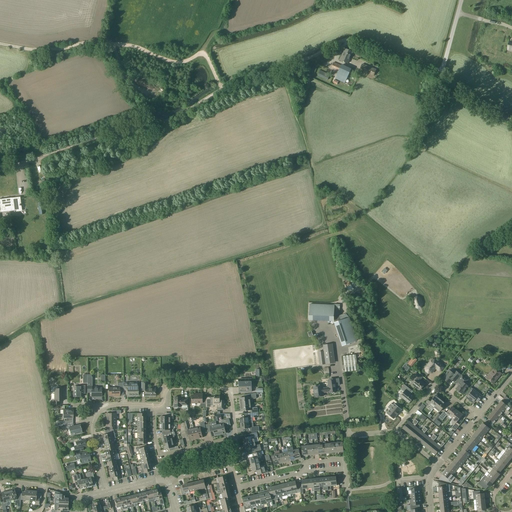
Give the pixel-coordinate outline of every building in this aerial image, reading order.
[(340,60),(347,63),(352,52),(345,49),(343,55),(342,55),(340,60)] [(334,62),(331,67),(339,70),(335,79),(345,83),(351,69),(341,65),(334,62)] [(359,71),(374,76),(376,70),(362,64),(359,71)] [(329,76),(319,71),(317,75),(327,80),(329,76)] [(11,211),(9,198),(7,198),(7,197),(2,198),(2,199),(0,199),(0,201),(1,207),(0,206),(0,210),(1,210),(1,211),(11,210),(11,211)] [(21,202),(19,202),(19,198),(17,198),(16,197),(12,198),(10,198),(11,198),(12,199),(10,199),(9,198),(11,211),(20,210),(20,208),(21,208),(21,202)] [(334,305),(310,304),(309,319),(333,320),(335,320),(336,323),(335,323),(343,345),(347,344),(348,345),(350,344),(349,343),(357,341),(349,318),(341,321),(339,315),(333,315),(334,305)] [(320,365),(335,362),(333,344),(323,345),(323,351),(318,352),(320,365)] [(358,370),(356,354),(343,356),(345,372),(358,370)] [(409,367),(414,361),(410,358),(405,364),(409,367)] [(437,362),(435,360),(431,360),(425,367),(425,371),(428,373),(432,372),(436,368),(439,371),(441,371),(444,367),(444,366),(437,361),(437,362)] [(402,376),(409,368),(404,364),(399,369),(402,371),(399,374),(402,376)] [(498,366),(496,369),(495,368),(486,378),(493,384),(501,373),(500,372),(501,372),(502,372),(503,369),(505,369),(505,366),(498,366)] [(443,378),(449,383),(452,379),(455,382),(461,375),(455,370),(453,373),(449,370),(443,378)] [(421,380),(423,377),(417,371),(412,377),(415,379),(413,383),(415,385),(415,386),(419,390),(425,383),(421,380)] [(455,384),(458,386),(456,389),(462,394),(468,386),(465,384),(468,380),(462,375),(455,384)] [(91,377),(87,377),(87,379),(87,382),(87,393),(91,393),(91,397),(95,397),(97,397),(101,396),(101,388),(97,388),(97,387),(92,387),(92,377),(91,377)] [(240,392),(252,392),(251,379),(239,379),(240,392)] [(335,379),(328,380),(329,387),(330,392),(330,393),(337,392),(336,386),(339,386),(339,379),(335,379)] [(138,387),(137,387),(137,383),(131,383),(131,382),(123,382),(123,390),(127,390),(127,396),(132,396),(132,395),(138,395),(138,387)] [(145,391),(145,396),(155,396),(155,388),(147,388),(147,382),(141,382),(141,391),(145,391)] [(117,388),(109,388),(109,396),(115,395),(115,396),(119,396),(123,396),(123,383),(117,383),(117,388)] [(409,403),(414,396),(411,394),(413,391),(404,384),(401,389),(404,392),(400,396),(409,403)] [(330,392),(329,387),(323,388),(323,385),(314,386),(315,396),(319,395),(319,397),(324,396),(324,392),(326,392),(330,392)] [(83,397),(83,394),(83,387),(80,387),(76,387),(74,388),(74,392),(73,394),(73,395),(74,397),(83,397)] [(60,405),(60,401),(63,401),(63,389),(54,389),(54,400),(52,400),(52,405),(60,405)] [(476,391),(474,393),(470,389),(467,392),(469,394),(466,398),(473,403),(475,400),(478,402),(483,396),(480,394),(479,394),(476,391)] [(241,405),(250,404),(250,401),(251,400),(251,399),(256,398),(256,393),(244,395),(244,398),(240,398),(241,405)] [(206,407),(206,400),(203,400),(203,394),(199,394),(199,395),(192,395),(192,403),(201,403),(201,407),(206,407)] [(427,406),(429,403),(434,408),(441,400),(441,399),(435,394),(433,397),(433,398),(432,399),(430,397),(425,404),(427,406)] [(206,400),(206,407),(213,407),(214,406),(214,405),(217,405),(217,410),(225,410),(224,400),(220,400),(220,395),(214,395),(214,397),(206,397),(206,400)] [(182,397),(175,397),(175,403),(174,403),(174,408),(179,408),(179,406),(182,406),(182,405),(188,405),(188,399),(184,399),(184,400),(182,400),(182,397)] [(441,400),(434,408),(439,412),(446,404),(441,400)] [(501,401),(497,405),(504,411),(508,406),(501,401)] [(394,419),(401,410),(394,404),(393,405),(390,403),(387,407),(390,409),(386,413),(394,419)] [(245,413),(245,414),(258,412),(257,407),(252,408),(252,406),(251,406),(250,404),(241,405),(241,411),(251,410),(251,413),(245,413)] [(494,409),(501,415),(503,412),(504,411),(497,405),(494,409)] [(451,418),(457,411),(452,407),(447,413),(444,411),(439,417),(442,420),(447,415),(448,416),(449,415),(452,417),(451,417),(451,418)] [(64,418),(73,418),(73,409),(63,410),(63,417),(64,418)] [(490,413),(497,419),(499,417),(501,415),(494,409),(490,413)] [(106,420),(116,420),(116,414),(121,414),(121,410),(111,410),(111,413),(106,413),(106,420)] [(457,411),(451,418),(454,419),(452,422),(451,424),(453,425),(451,428),(455,431),(460,425),(456,422),(462,415),(457,411)] [(240,418),(241,424),(253,423),(252,417),(254,417),(254,416),(258,415),(258,412),(245,414),(245,418),(240,418)] [(145,413),(137,413),(137,422),(145,422),(145,420),(147,420),(147,416),(145,416),(145,413)] [(160,423),(170,423),(170,419),(173,419),(173,414),(171,413),(164,413),(164,416),(160,416),(160,423)] [(432,420),(435,422),(441,415),(438,413),(432,420)] [(494,423),(496,420),(497,419),(490,413),(487,418),(494,423)] [(221,423),(216,424),(219,435),(226,433),(224,427),(231,425),(229,419),(221,421),(221,423)] [(116,420),(106,420),(106,426),(109,426),(109,430),(110,430),(113,429),(119,429),(119,426),(116,426),(116,420)] [(418,422),(416,420),(414,423),(413,424),(407,432),(412,436),(418,428),(415,426),(418,422)] [(189,437),(190,440),(196,438),(194,428),(188,429),(186,421),(181,423),(181,426),(181,430),(181,431),(183,438),(189,437)] [(408,421),(402,428),(407,432),(413,424),(408,421)] [(194,428),(196,438),(203,437),(201,431),(206,430),(204,422),(199,423),(200,426),(194,428)] [(170,429),(170,423),(160,423),(160,429),(162,429),(162,434),(170,432),(171,429),(170,429)] [(219,435),(216,424),(212,426),(211,423),(206,425),(208,433),(211,432),(212,436),(219,435)] [(253,423),(241,424),(241,429),(247,429),(247,432),(259,431),(259,426),(253,427),(253,423)] [(479,427),(486,433),(489,429),(483,423),(479,427)] [(69,427),(71,435),(77,434),(82,433),(80,425),(69,427)] [(482,437),(486,433),(479,427),(476,432),(482,437)] [(416,439),(422,432),(418,428),(412,436),(416,439)] [(115,438),(113,429),(110,430),(111,433),(103,435),(104,437),(102,437),(103,441),(113,438),(115,438)] [(422,432),(416,439),(421,443),(427,436),(424,433),(425,432),(423,431),(422,432)] [(175,441),(174,436),(175,435),(174,432),(170,432),(162,434),(165,433),(166,437),(162,438),(162,441),(163,441),(163,444),(173,441),(175,441)] [(244,445),(255,442),(254,439),(258,438),(257,432),(253,433),(246,434),(247,438),(243,439),(244,445)] [(479,441),(482,437),(476,432),(472,436),(479,441)] [(426,447),(432,440),(427,436),(421,443),(426,447)] [(475,446),(479,441),(472,436),(469,440),(475,446)] [(83,451),(83,448),(87,447),(85,439),(81,440),(79,440),(78,438),(73,439),(74,443),(76,442),(77,447),(74,448),(75,453),(83,451)] [(430,451),(436,444),(432,440),(426,447),(430,451)] [(472,450),(475,446),(469,440),(465,444),(472,450)] [(173,441),(163,444),(164,447),(164,449),(169,448),(170,451),(179,449),(178,446),(174,447),(173,441)] [(255,442),(244,445),(246,451),(250,450),(251,453),(261,450),(260,444),(255,445),(255,442)] [(343,442),(334,443),(335,451),(337,451),(337,452),(344,452),(344,450),(343,442)] [(436,444),(430,451),(435,455),(441,447),(436,444)] [(469,454),(472,450),(465,444),(462,449),(463,450),(469,454)] [(292,447),(287,448),(288,452),(290,460),(292,459),(292,460),(295,460),(295,459),(293,450),(292,447)] [(503,449),(500,454),(502,456),(509,461),(511,457),(511,456),(506,451),(503,449)] [(470,455),(469,454),(463,450),(460,454),(466,459),(470,455)] [(81,459),(82,463),(91,461),(89,454),(87,454),(87,451),(75,454),(77,460),(81,459)] [(250,459),(251,465),(260,463),(259,459),(262,458),(261,451),(255,453),(255,456),(253,457),(253,458),(250,459)] [(279,451),(277,452),(277,454),(279,462),(282,462),(282,463),(285,462),(285,461),(283,453),(280,454),(279,451)] [(463,463),(466,459),(460,454),(456,458),(463,463)] [(505,465),(509,461),(502,456),(499,460),(505,465)] [(459,468),(463,463),(456,458),(453,462),(459,468)] [(502,469),(505,465),(499,460),(495,464),(502,469)] [(152,471),(151,466),(152,465),(151,462),(150,462),(150,463),(142,465),(140,465),(141,470),(140,471),(141,474),(152,471)] [(456,472),(459,468),(453,462),(449,466),(456,472)] [(259,470),(260,474),(266,473),(264,466),(261,467),(260,463),(251,465),(253,471),(259,470)] [(109,473),(120,470),(119,464),(109,467),(110,472),(109,472),(109,473)] [(498,473),(502,469),(495,464),(491,468),(492,469),(493,469),(498,473)] [(452,476),(456,472),(449,466),(446,471),(452,476)] [(498,474),(498,473),(493,469),(492,469),(489,473),(496,478),(499,474),(498,474)] [(120,470),(109,473),(110,476),(111,475),(112,478),(113,477),(113,480),(123,478),(120,470)] [(84,479),(86,487),(92,486),(91,482),(94,481),(92,471),(86,473),(87,478),(84,479)] [(449,480),(452,476),(446,471),(442,475),(438,479),(447,482),(449,480)] [(486,477),(492,483),(496,478),(489,473),(486,477)] [(80,489),(86,487),(84,479),(81,480),(79,474),(73,476),(76,485),(79,485),(80,489)] [(330,477),(331,486),(339,485),(339,482),(337,482),(336,476),(330,477)] [(485,489),(488,486),(489,487),(492,483),(486,477),(484,476),(478,483),(485,489)] [(299,483),(300,489),(301,492),(303,492),(303,489),(308,488),(307,479),(302,480),(302,483),(299,483)] [(216,484),(217,489),(229,486),(227,481),(219,483),(216,484)] [(295,481),(290,482),(293,494),(301,492),(300,489),(297,489),(295,481)] [(290,482),(284,484),(287,495),(290,494),(291,495),(293,494),(290,482)] [(446,484),(438,482),(438,487),(438,493),(447,492),(446,484)] [(180,488),(182,495),(185,494),(184,493),(190,492),(188,484),(182,485),(183,487),(180,488)] [(287,495),(284,484),(279,485),(281,493),(283,499),(282,497),(287,495)] [(280,499),(283,499),(281,493),(279,485),(274,486),(277,498),(280,498),(280,499)] [(217,489),(218,494),(222,494),(230,492),(229,486),(217,489)] [(268,487),(269,490),(269,491),(271,496),(272,500),(275,499),(275,501),(277,500),(277,498),(274,486),(268,487)] [(11,490),(8,491),(10,501),(14,500),(15,505),(17,504),(18,509),(20,508),(21,500),(21,494),(18,493),(18,496),(16,496),(14,491),(15,491),(14,489),(11,490)] [(156,489),(151,491),(154,502),(154,501),(162,499),(160,491),(157,491),(156,489)] [(30,500),(30,491),(25,490),(25,492),(22,491),(21,494),(21,500),(24,500),(30,500)] [(269,490),(264,491),(267,507),(270,506),(269,502),(272,501),(272,500),(271,496),(269,491),(269,490)] [(6,502),(10,501),(8,491),(5,492),(4,492),(1,492),(2,494),(4,501),(1,502),(3,510),(3,511),(6,511),(5,506),(7,506),(6,502)] [(30,491),(30,500),(35,501),(35,505),(39,505),(40,494),(36,493),(36,491),(30,491)] [(54,504),(68,505),(68,498),(64,498),(64,494),(54,491),(54,504)] [(264,491),(258,492),(259,494),(262,508),(264,507),(264,505),(267,504),(264,491)] [(479,491),(472,492),(473,500),(475,499),(484,498),(484,493),(479,493),(479,491)] [(262,508),(259,494),(253,495),(256,507),(257,509),(259,509),(259,508),(262,507),(262,508)] [(250,505),(251,508),(252,510),(254,510),(253,508),(256,507),(253,495),(248,497),(250,505)] [(245,505),(244,506),(245,510),(251,508),(250,505),(248,497),(243,498),(245,505)] [(419,509),(419,505),(422,505),(421,499),(412,500),(409,500),(410,510),(419,509)] [(92,506),(93,511),(104,509),(112,507),(111,502),(106,503),(107,506),(101,507),(99,501),(93,503),(94,506),(92,506)]
